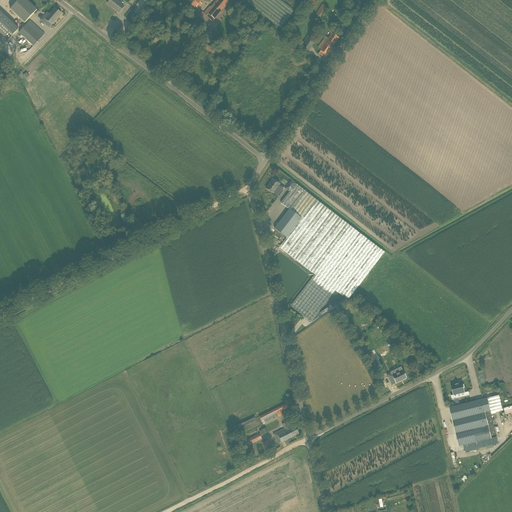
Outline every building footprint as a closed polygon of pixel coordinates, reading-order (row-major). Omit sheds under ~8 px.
[(26,0),(19,0),(10,9),(25,23),(37,10),(26,0)] [(119,13),(124,7),(117,1),(118,0),(110,0),(107,4),(119,13)] [(151,0),(139,0),(136,5),(138,7),(134,13),(139,16),(151,0)] [(201,1),(199,0),(189,0),(188,2),(196,8),(196,7),(198,9),(201,4),(200,3),(201,1)] [(214,19),(228,3),(224,0),(219,0),(217,3),(215,2),(211,7),(210,6),(203,14),(206,17),(207,16),(208,14),(214,19)] [(249,0),(247,3),(280,29),(294,11),(280,0),(249,0)] [(321,17),(327,7),(322,4),(316,14),(317,15),(319,16),(321,17)] [(39,21),(49,28),(61,14),(55,8),(50,14),(47,12),(39,21)] [(0,33),(8,41),(19,29),(0,11),(0,33)] [(34,46),(45,34),(30,21),(19,33),(24,37),(21,39),(25,43),(18,50),(24,55),(31,48),(31,49),(34,47),(34,46)] [(322,49),(318,54),(325,58),(339,38),(332,33),(328,39),(325,37),(318,47),(322,49)] [(0,46),(2,49),(8,42),(0,35),(0,34),(0,46)] [(308,53),(315,41),(307,35),(300,47),(308,53)] [(273,180),(266,189),(273,194),(280,184),(273,180)] [(281,203),(289,210),(301,218),(286,238),(279,247),(315,275),(290,306),(311,322),(335,290),(343,296),(344,295),(349,298),(385,253),(295,184),(281,203)] [(274,229),(286,238),(301,218),(289,210),(274,229)] [(134,235),(131,229),(124,233),(127,238),(134,235)] [(198,346),(194,346),(204,370),(206,370),(213,367),(213,364),(216,362),(212,363),(211,358),(212,358),(216,356),(216,354),(220,352),(220,350),(215,350),(211,352),(210,350),(210,346),(195,347),(198,346)] [(370,352),(365,354),(372,368),(377,365),(370,352)] [(397,374),(395,371),(387,376),(392,386),(406,378),(403,371),(397,374)] [(457,395),(465,393),(463,384),(459,385),(458,384),(455,385),(455,386),(451,387),(453,395),(451,396),(451,395),(446,396),(449,405),(453,404),(452,400),(458,398),(457,395)] [(488,399),(482,400),(485,412),(491,410),(488,399)] [(482,400),(449,408),(459,447),(463,446),(465,452),(493,445),(492,439),(497,438),(490,411),(491,411),(491,410),(485,412),(482,400)] [(276,413),(278,417),(283,415),(281,411),(288,408),(286,404),(259,417),(261,421),(276,413)] [(505,415),(511,412),(511,406),(503,409),(505,415)] [(234,431),(256,421),(255,417),(232,427),(234,431)] [(290,429),(286,422),(282,424),(284,429),(273,434),(278,444),(299,434),(295,427),(290,429)] [(259,434),(240,443),(243,449),(262,440),(259,434)] [(267,440),(262,443),(266,450),(271,448),(267,440)]
